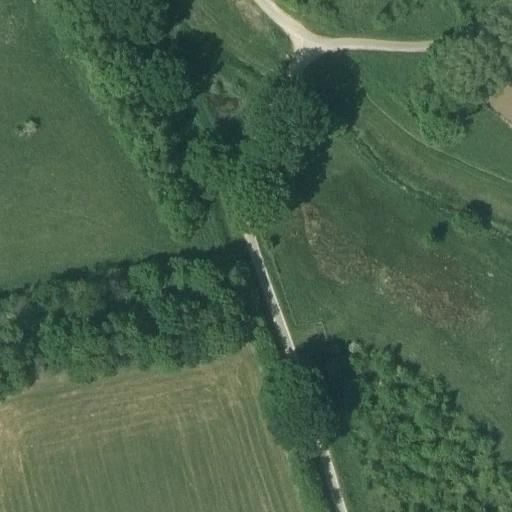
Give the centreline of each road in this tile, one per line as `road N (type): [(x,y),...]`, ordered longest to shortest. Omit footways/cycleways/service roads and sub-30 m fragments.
road 1 (unclassified): [(341,511),(241,200),(273,105),(288,78),(323,51)]
road 2 (track): [(511,178),(440,159),(409,140),(350,94),(323,51)]
road 3 (unclassified): [(323,51),(350,41),(447,45),(511,11)]
